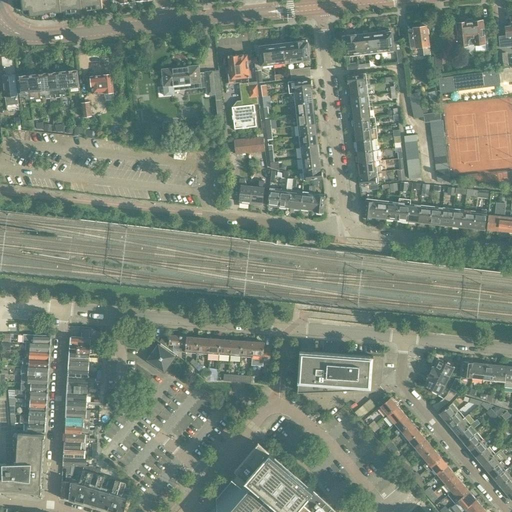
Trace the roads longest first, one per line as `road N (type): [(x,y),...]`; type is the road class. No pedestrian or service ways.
road 1 (residential): [(63,308),(403,340)]
road 2 (residential): [(345,220),(317,8)]
road 3 (residential): [(505,511),(402,384),(403,340)]
road 4 (residential): [(51,507),(63,308)]
road 5 (residential): [(511,251),(356,233),(345,220)]
road 6 (tertiary): [(0,22),(39,37),(166,25)]
road 7 (residential): [(345,220),(207,215)]
